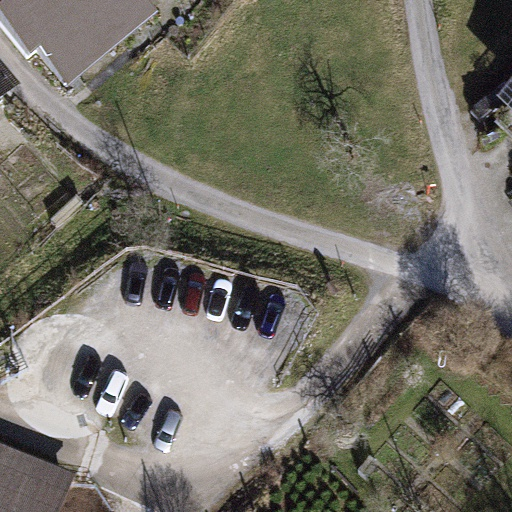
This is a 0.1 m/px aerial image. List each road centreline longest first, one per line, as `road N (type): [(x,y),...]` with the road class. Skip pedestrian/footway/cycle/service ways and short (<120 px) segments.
road 1 (track): [(511,275),(411,278),(147,164),(39,95),(0,50)]
road 2 (track): [(0,424),(121,474),(217,459),(281,425),(411,278)]
road 3 (unclassified): [(422,0),(440,102),(484,229),(511,272)]
